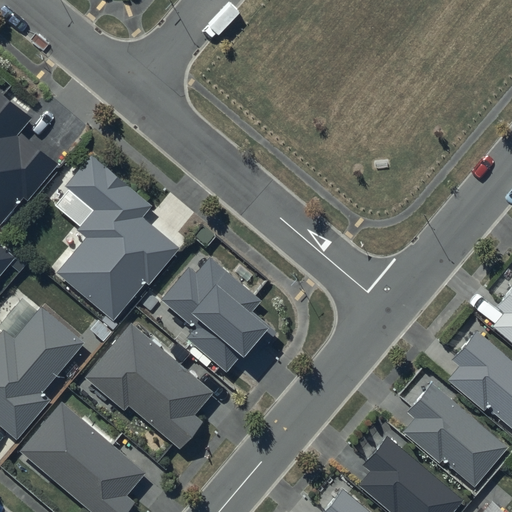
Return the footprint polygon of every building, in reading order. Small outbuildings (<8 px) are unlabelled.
[(35,118),(0,88),(0,223),(23,196),(28,200),(59,164),(22,134),(35,118)] [(151,206),(91,155),(64,187),(92,210),(76,229),(85,237),(55,272),(113,320),(145,282),(149,285),(179,248),(142,217),(151,206)] [(0,276),(15,258),(0,245),(0,276)] [(261,300),(210,257),(196,273),(189,267),(162,300),(195,327),(186,337),(227,371),(241,355),(243,357),(269,327),(251,311),(261,300)] [(502,310),(491,324),(511,342),(511,282),(494,303),(502,310)] [(82,342),(41,308),(14,340),(5,332),(0,337),(0,425),(16,439),(49,400),(40,392),(82,342)] [(214,392),(131,323),(85,378),(124,411),(128,406),(180,449),(203,422),(195,415),(214,392)] [(457,362),(445,376),(481,407),(484,403),(511,426),(511,357),(475,326),(449,356),(457,362)] [(508,447),(431,384),(408,412),(415,418),(402,432),(440,464),(444,459),(475,486),(508,447)] [(146,473),(62,402),(20,451),(92,511),(126,511),(135,502),(127,496),(146,473)] [(448,511),(463,494),(384,432),(361,462),(368,467),(355,483),(391,511),(394,511),(396,510),(398,511),(448,511)] [(373,511),(343,486),(319,511),(373,511)] [(508,511),(490,497),(477,511),(508,511)]
